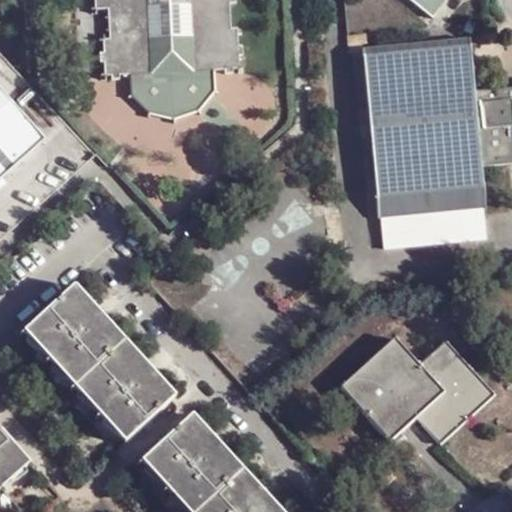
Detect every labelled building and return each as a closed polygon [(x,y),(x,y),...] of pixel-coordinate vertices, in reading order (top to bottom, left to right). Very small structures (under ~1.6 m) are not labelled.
[(129,74),(132,97),(151,114),(175,118),(199,110),(214,92),(213,74),(222,74),(223,77),(232,77),(233,72),(239,72),(239,59),(242,58),(242,49),(238,50),(237,31),(231,30),(230,5),(236,4),(235,0),(96,0),(97,9),(108,9),(108,38),(103,38),(104,56),(101,57),(100,66),(105,67),(105,78),(119,80),(119,74),(129,74)] [(403,0),(432,23),(450,0),(403,0)] [(482,171),(474,88),(470,44),(362,54),(378,224),(486,214),(482,171)] [(511,84),(474,88),(482,171),(511,168),(511,84)] [(0,196),(6,191),(2,186),(44,150),(0,98),(0,196)] [(486,214),(378,224),(381,248),(488,238),(486,214)] [(52,355),(57,360),(80,385),(84,388),(104,410),(110,415),(132,439),(175,399),(152,386),(148,391),(133,376),(143,366),(123,345),(104,333),(101,331),(94,336),(87,328),(80,320),(91,311),(72,291),(30,330),(33,333),(52,355)] [(123,345),(91,311),(80,320),(87,328),(94,336),(101,331),(104,333),(123,345)] [(23,342),(52,355),(33,333),(23,342)] [(396,344),(343,394),(391,446),(418,423),(442,448),(495,401),(446,348),(421,371),(396,344)] [(80,385),(57,360),(48,370),(80,385)] [(175,399),(143,366),(133,376),(148,391),(152,386),(175,399)] [(104,410),(84,388),(74,397),(104,410)] [(132,439),(110,415),(100,424),(132,439)] [(147,459),(153,464),(171,483),(178,491),(197,511),(258,511),(253,506),(265,496),(244,475),(220,460),(214,466),(200,452),(212,442),(192,419),(147,459)] [(0,478),(15,465),(21,460),(0,436),(0,478)] [(244,475),(212,442),(200,452),(214,466),(220,460),(244,475)] [(171,483),(153,464),(142,473),(153,481),(171,483)] [(24,476),(15,465),(0,478),(0,481),(16,481),(24,476)] [(197,511),(178,491),(167,500),(178,508),(197,511)] [(278,511),(265,496),(253,506),(258,511),(278,511)]
